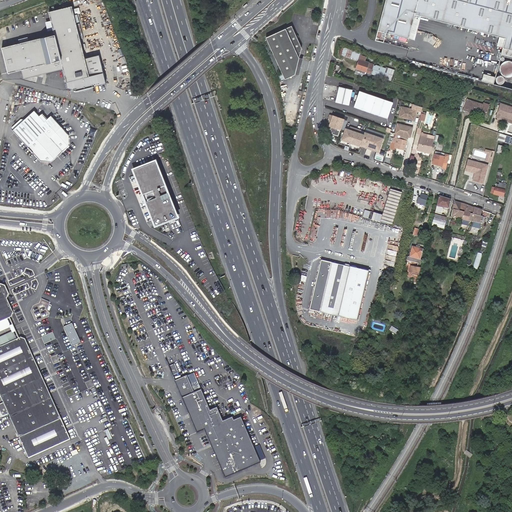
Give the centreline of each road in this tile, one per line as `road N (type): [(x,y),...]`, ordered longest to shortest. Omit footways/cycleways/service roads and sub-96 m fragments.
road 1 (trunk): [(169,59),(320,511)]
road 2 (trunk): [(281,341),(273,107),(235,41)]
road 3 (tertiary): [(225,335),(295,386),(370,411),(450,413),(511,399)]
road 4 (trunk): [(281,341),(203,101)]
road 5 (secondary): [(77,254),(172,485)]
road 6 (secondary): [(184,478),(115,336),(97,275),(101,254)]
road 7 (secondary): [(108,201),(108,174),(127,137),(235,41)]
road 8 (secondary): [(220,40),(128,121),(79,196)]
road 9 (trunk): [(339,511),(281,341)]
road 10 (unclassified): [(332,149),(500,209)]
road 11 (tertiary): [(225,335),(182,274),(120,222)]
road 12 (tertiary): [(113,245),(161,268),(225,335)]
road 13 (unclassified): [(169,497),(112,484),(45,511)]
road 14 (unclassified): [(316,84),(293,157),(306,170),(332,149)]
